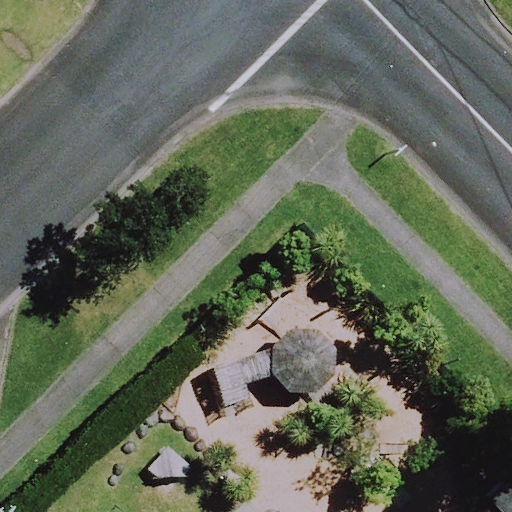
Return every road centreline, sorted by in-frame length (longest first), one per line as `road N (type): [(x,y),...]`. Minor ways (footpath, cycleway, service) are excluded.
road 1 (residential): [(204,0),(0,200)]
road 2 (residential): [(363,0),(511,150)]
